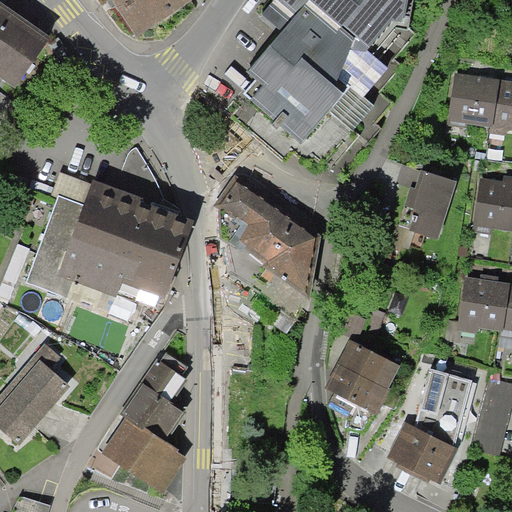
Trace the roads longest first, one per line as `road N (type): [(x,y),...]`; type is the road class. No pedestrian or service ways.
road 1 (residential): [(16,486),(73,467),(205,271)]
road 2 (tertiary): [(205,271),(208,511)]
road 3 (residential): [(334,196),(369,169),(452,0)]
road 4 (residential): [(393,508),(337,463),(308,346)]
road 5 (residential): [(308,346),(284,511)]
road 6 (residential): [(334,196),(240,162),(185,168)]
road 7 (residential): [(308,346),(334,196)]
road 8 (residential): [(152,106),(60,0)]
road 9 (tertiary): [(230,0),(152,106)]
